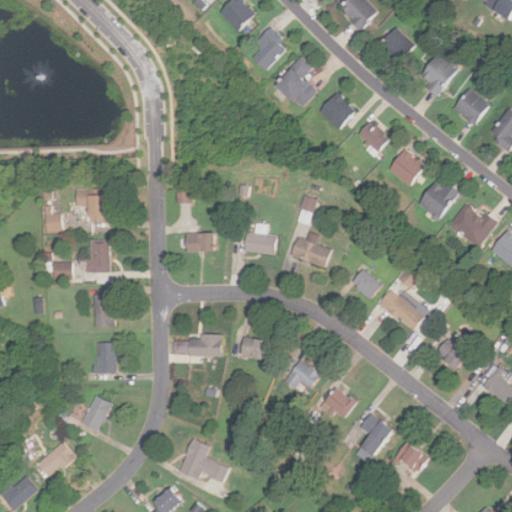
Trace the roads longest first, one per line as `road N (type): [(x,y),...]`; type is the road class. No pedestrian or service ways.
road 1 (residential): [(511,463),(312,310),(241,292),(161,295)]
road 2 (residential): [(157,182),(161,403),(138,458),(80,511)]
road 3 (residential): [(287,0),(511,194)]
road 4 (residential): [(157,182),(153,98),(140,69),(79,0)]
